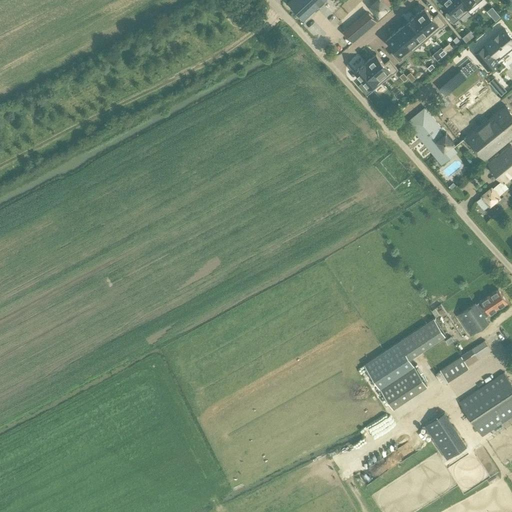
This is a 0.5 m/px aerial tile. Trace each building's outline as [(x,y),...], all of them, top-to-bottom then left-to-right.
[(292,0),(307,16),(324,0),(292,0)] [(384,0),(378,0),(371,7),(380,18),(392,8),(384,0)] [(454,22),(459,18),(456,14),(465,6),(459,0),(443,0),(451,9),(446,13),(454,22)] [(425,7),(415,15),(428,31),(438,23),(441,26),(446,22),(438,13),(433,17),(425,7)] [(343,29),(352,39),(376,19),(367,9),(343,29)] [(415,15),(406,22),(419,38),(428,31),(415,15)] [(406,22),(397,30),(410,46),(419,38),(406,22)] [(486,46),(476,54),(489,69),(500,61),(500,59),(511,49),(511,36),(505,29),(494,39),(495,40),(487,47),(486,46)] [(391,52),(399,62),(404,58),(401,54),(410,46),(397,30),(387,38),(396,48),(391,52)] [(449,42),(443,48),(444,49),(447,52),(453,47),(449,42)] [(376,53),(366,61),(379,77),(389,69),(393,73),(398,68),(390,59),(385,63),(376,53)] [(366,61),(355,70),(364,81),(359,85),(367,94),(372,90),(369,86),(379,77),(366,61)] [(403,72),(399,75),(404,81),(408,77),(403,72)] [(411,72),(407,75),(411,80),(415,77),(411,72)] [(481,78),(470,86),(479,97),(487,91),(486,90),(489,87),(481,78)] [(503,85),(498,90),(501,94),(507,89),(503,85)] [(470,86),(464,92),(472,103),(479,97),(470,86)] [(464,92),(456,98),(458,100),(463,106),(465,109),(472,103),(464,92)] [(511,137),(511,110),(506,103),(466,135),(486,158),(511,137)] [(430,117),(415,130),(420,136),(422,134),(438,154),(451,144),(454,141),(446,131),(443,134),(439,129),(430,117)] [(511,176),(511,143),(488,162),(505,182),(511,176)] [(484,207),(489,203),(506,190),(499,183),(478,199),(484,207)] [(484,298),(476,303),(475,302),(457,315),(470,334),(489,322),(482,312),(487,309),(490,313),(507,301),(498,288),(484,298)] [(435,307),(432,310),(436,316),(440,314),(435,307)] [(434,317),(400,340),(411,357),(445,334),(434,317)] [(485,339),(461,355),(468,365),(492,349),(485,339)] [(364,364),(380,388),(414,365),(409,358),(411,357),(400,340),(364,364)] [(468,365),(461,355),(440,369),(447,379),(468,365)] [(393,408),(427,385),(414,365),(380,388),(393,408)] [(511,383),(504,371),(459,401),(482,435),(511,415),(511,383)] [(445,411),(424,425),(447,459),(467,445),(445,411)]
